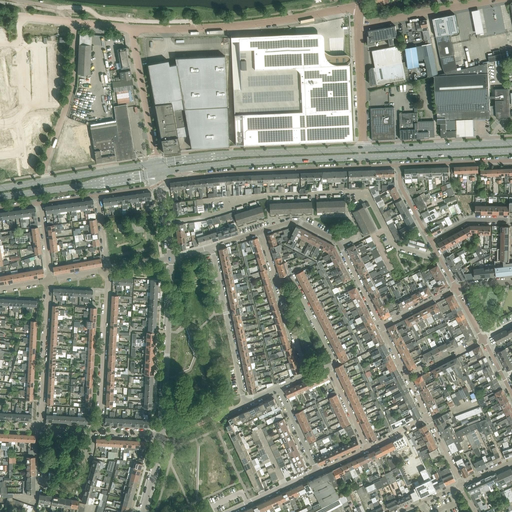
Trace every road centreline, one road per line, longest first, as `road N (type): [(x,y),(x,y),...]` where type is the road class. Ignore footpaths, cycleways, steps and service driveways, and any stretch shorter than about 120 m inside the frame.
road 1 (secondary): [(177,169),(511,150)]
road 2 (unclassified): [(358,7),(252,24),(131,27)]
road 3 (residential): [(177,169),(196,175),(398,165)]
road 4 (secondary): [(363,148),(156,162)]
road 5 (unclassified): [(161,434),(170,257)]
road 6 (residential): [(100,431),(107,269)]
road 7 (unclassified): [(45,180),(70,93),(74,22)]
road 8 (secondary): [(0,197),(157,173)]
road 9 (residential): [(245,402),(212,247)]
road 10 (residential): [(0,156),(22,152),(19,17)]
road 11 (residential): [(40,428),(48,279)]
road 12 (secondary): [(511,142),(363,148)]
road 13 (unclassified): [(358,26),(496,0)]
road 14 (unclassified): [(156,162),(131,27)]
road 15 (unclassified): [(363,148),(358,26)]
